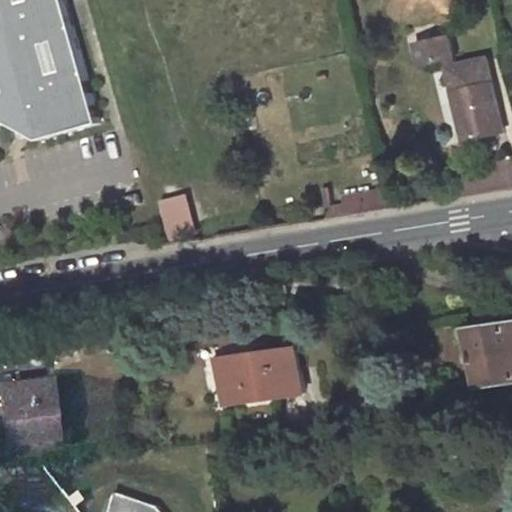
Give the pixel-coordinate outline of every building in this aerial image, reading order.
[(61,0),(0,0),(0,122),(5,121),(36,137),(97,120),(61,0)] [(510,130),(493,57),(461,64),(454,34),(418,42),(423,64),(448,59),(468,139),(510,130)] [(511,167),(461,176),(465,196),(511,187),(511,167)] [(133,188),(117,191),(120,203),(136,197),(133,188)] [(164,200),(171,241),(200,236),(193,195),(164,200)] [(511,322),(507,323),(508,330),(478,334),(483,380),(511,375),(511,322)] [(298,343),(253,349),(254,357),(222,361),(226,399),(305,387),(298,343)] [(253,349),(220,353),(222,361),(254,357),(253,349)] [(54,374),(0,380),(0,405),(4,436),(61,430),(54,374)] [(174,511),(174,507),(120,495),(116,511),(174,511)]
